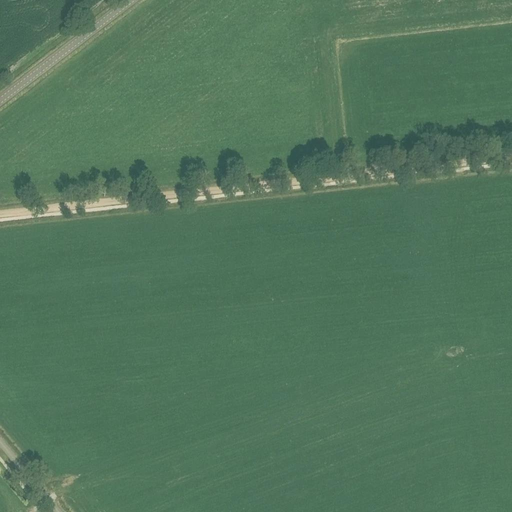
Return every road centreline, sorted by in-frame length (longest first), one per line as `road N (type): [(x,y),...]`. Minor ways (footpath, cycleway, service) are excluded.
road 1 (track): [(511,157),(0,215)]
road 2 (tertiary): [(0,100),(131,0)]
